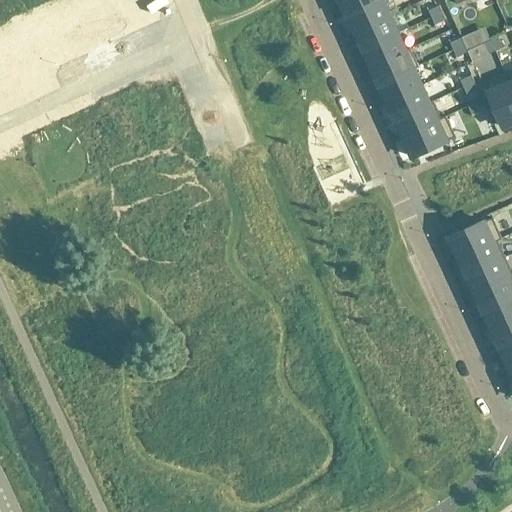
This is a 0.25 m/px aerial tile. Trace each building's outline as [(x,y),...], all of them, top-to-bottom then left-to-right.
[(338,0),(346,15),(347,15),(347,14),(377,0),(338,0)] [(377,0),(347,14),(347,15),(355,32),(390,16),(382,0),(377,0)] [(438,6),(428,10),(431,18),(442,13),(438,6)] [(442,13),(431,18),(434,25),(445,20),(442,13)] [(390,16),(355,32),(363,49),(398,33),(390,16)] [(484,27),(460,38),(464,45),(466,50),(490,39),(484,27)] [(398,33),(363,49),(371,67),(406,50),(405,50),(398,33)] [(498,37),(490,40),(495,51),(503,48),(498,37)] [(460,38),(449,43),(453,50),(464,45),(460,38)] [(490,40),(483,43),(488,54),(495,51),(490,40)] [(483,43),(467,51),(472,62),(488,54),(483,43)] [(464,45),(453,50),(456,57),(467,52),(466,50),(464,45)] [(406,50),(371,67),(379,84),(414,68),(414,69),(419,67),(410,48),(405,50),(406,50)] [(414,68),(379,84),(383,93),(386,101),(387,101),(421,86),(421,87),(422,86),(414,69),(414,68)] [(506,74),(484,83),(502,127),(511,123),(511,91),(507,79),(508,78),(506,74)] [(474,83),(463,88),(466,95),(477,90),(474,83)] [(386,101),(385,101),(394,119),(429,103),(428,102),(421,87),(421,86),(387,101),(386,101)] [(141,100),(28,147),(51,202),(164,155),(141,100)] [(429,103),(394,119),(402,137),(441,119),(441,118),(433,100),(428,102),(429,103)] [(482,100),(467,107),(471,114),(485,107),(482,100)] [(441,119),(402,137),(411,157),(455,137),(445,116),(441,118),(441,119)] [(321,248),(287,153),(252,166),(257,179),(236,186),(266,268),(321,248)] [(189,164),(124,190),(140,230),(150,226),(171,277),(147,286),(142,274),(89,295),(114,356),(245,304),(189,164)] [(492,218),(448,238),(458,258),(497,240),(497,241),(502,239),(492,218)] [(497,240),(458,258),(466,276),(505,258),(497,241),(497,240)] [(511,272),(505,258),(466,276),(474,293),(511,275),(511,272)] [(511,275),(474,293),(477,302),(479,301),(483,310),(511,297),(511,275)] [(511,297),(483,310),(491,328),(511,317),(511,297)] [(511,317),(491,328),(499,345),(511,338),(511,317)] [(511,338),(499,345),(507,362),(511,360),(511,338)]
